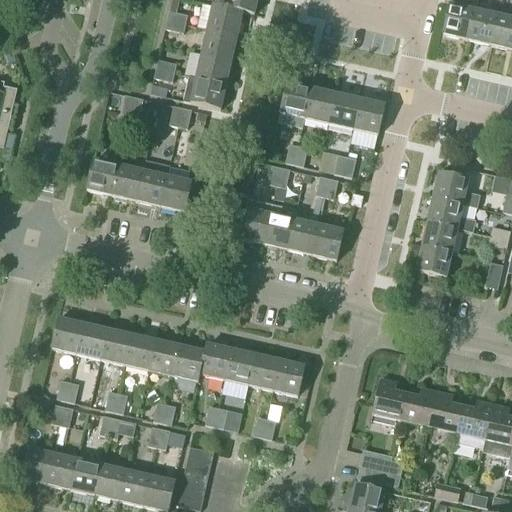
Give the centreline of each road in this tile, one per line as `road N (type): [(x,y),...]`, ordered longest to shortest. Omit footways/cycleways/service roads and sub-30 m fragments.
road 1 (residential): [(354,320),(34,241)]
road 2 (residential): [(354,320),(408,97)]
road 3 (residential): [(267,511),(327,425),(354,320)]
road 4 (residential): [(511,358),(354,320)]
road 5 (residential): [(408,97),(427,14),(363,0)]
road 6 (residential): [(0,382),(34,241)]
road 7 (unclassified): [(34,241),(62,103)]
